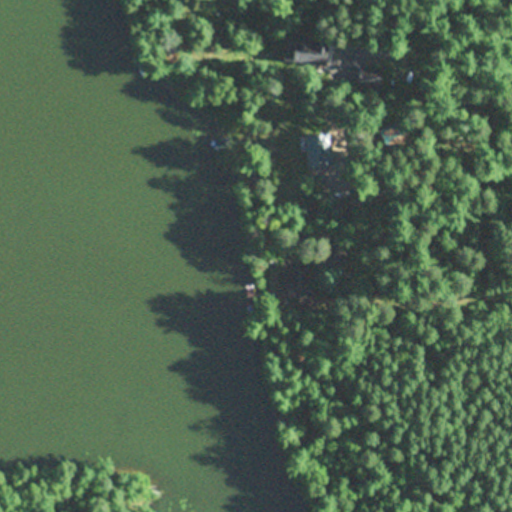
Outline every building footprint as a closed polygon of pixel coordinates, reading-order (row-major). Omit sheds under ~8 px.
[(329,40),(326,62),(294,59),(296,36),(329,40)] [(383,67),(381,85),(359,84),(361,65),(383,67)] [(382,109),(373,110),(372,99),(381,98),(382,109)] [(348,120),(331,124),(328,110),(346,106),(348,120)] [(403,138),(393,141),(387,124),(404,118),(408,130),(401,132),(403,138)] [(359,155),(331,159),(330,154),(329,141),(327,132),(355,128),(357,141),(358,148),(359,155)] [(350,249),(347,263),(343,262),(340,275),(326,273),(327,264),(326,264),(307,260),(308,250),(310,242),(350,249)] [(314,270),(313,314),(294,313),(295,297),(282,296),(283,268),(309,269),(309,270),(314,270)]
